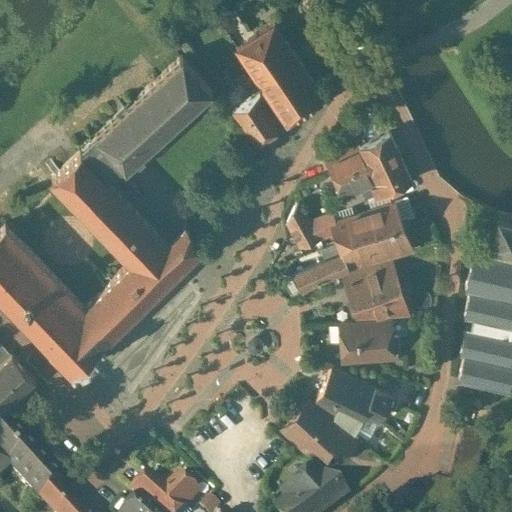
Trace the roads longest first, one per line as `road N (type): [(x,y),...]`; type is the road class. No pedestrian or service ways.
road 1 (residential): [(354,511),(417,452),(432,415),(452,241),(368,73)]
road 2 (residential): [(123,440),(356,80)]
